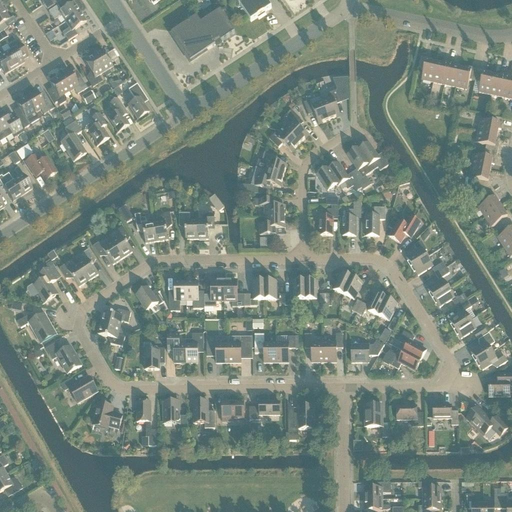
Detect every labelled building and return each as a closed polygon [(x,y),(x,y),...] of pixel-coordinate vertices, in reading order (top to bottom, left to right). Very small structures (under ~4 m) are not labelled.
[(42,0),(41,1),(47,10),(56,4),(53,0),(42,0)] [(271,9),(265,0),(235,0),(251,22),(257,18),(256,16),(263,11),(265,13),(271,9)] [(54,21),(61,16),(65,23),(79,13),(73,3),(61,11),(57,6),(48,12),(54,21)] [(0,33),(7,28),(4,23),(9,20),(3,10),(0,12),(0,33)] [(215,46),(213,43),(219,39),(221,42),(235,33),(220,11),(201,24),(193,29),(208,51),(215,46)] [(69,29),(62,33),(68,42),(77,36),(74,31),(86,23),(79,13),(65,23),(69,29)] [(196,17),(171,34),(190,62),(208,51),(193,29),(201,24),(196,17)] [(10,51),(4,54),(14,70),(24,64),(21,58),(26,55),(17,41),(7,47),(10,51)] [(93,56),(103,73),(108,70),(112,77),(116,74),(112,68),(102,51),(93,56)] [(0,71),(1,70),(4,76),(14,70),(4,54),(0,56),(0,71)] [(84,62),(92,75),(86,78),(92,89),(102,82),(98,76),(103,73),(93,56),(84,62)] [(421,81),(433,84),(437,64),(431,63),(431,61),(427,60),(427,59),(420,57),(418,70),(424,71),(421,81)] [(433,84),(439,85),(444,86),(450,59),(444,58),(443,66),(437,64),(433,84)] [(444,86),(455,88),(459,69),(454,68),(456,60),(450,59),(444,86)] [(459,69),(455,88),(467,91),(469,81),(475,82),(478,70),(471,68),(471,69),(466,68),(466,71),(459,69)] [(479,93),(490,96),(494,77),(488,75),(489,73),(484,72),(484,71),(478,70),(475,82),(481,83),(479,93)] [(490,96),(501,98),(507,71),(502,70),(500,78),(494,77),(490,96)] [(59,77),(69,93),(74,90),(77,95),(87,89),(77,73),(72,76),(69,71),(59,77)] [(511,72),(507,71),(501,98),(511,100),(511,80),(511,75),(511,72)] [(55,104),(57,103),(59,107),(65,103),(66,100),(64,96),(69,93),(59,77),(49,83),(52,88),(47,92),(55,104)] [(142,103),(146,100),(137,85),(128,90),(135,101),(128,106),(137,120),(148,113),(142,103)] [(329,100),(322,102),(329,121),(340,117),(336,105),(342,103),(337,91),(327,95),(329,100)] [(25,98),(35,114),(40,110),(43,115),(53,109),(45,96),(40,99),(35,92),(25,98)] [(86,106),(95,101),(90,92),(81,97),(86,106)] [(16,104),(19,109),(13,112),(24,130),(39,120),(35,114),(25,98),(16,104)] [(124,119),(129,116),(118,100),(109,105),(115,114),(108,119),(118,133),(129,126),(124,119)] [(314,114),(318,125),(329,121),(322,102),(312,106),(310,101),(304,104),(308,116),(314,114)] [(0,113),(0,130),(2,133),(5,139),(11,135),(14,139),(24,133),(14,117),(8,121),(2,112),(0,113)] [(285,131),(299,145),(308,136),(299,128),(303,124),(291,112),(287,116),(293,123),(285,131)] [(86,132),(88,132),(98,147),(109,139),(102,129),(107,126),(98,113),(93,116),(94,118),(91,120),(93,123),(86,128),(85,130),(86,132)] [(480,121),(478,132),(497,136),(498,130),(501,130),(502,126),(504,119),(491,117),(490,123),(480,121)] [(71,119),(63,125),(65,129),(70,126),(74,123),(71,119)] [(74,123),(70,126),(65,129),(64,130),(70,138),(60,144),(73,163),(86,154),(75,137),(81,133),(75,123),(74,123)] [(291,153),(299,145),(285,131),(281,136),(277,132),(269,140),(278,149),(283,145),(291,153)] [(48,132),(43,135),(49,144),(54,141),(48,132)] [(484,152),(497,154),(498,148),(497,148),(498,143),(496,143),(497,136),(478,132),(475,144),(486,146),(484,152)] [(24,135),(19,137),(24,145),(28,142),(24,135)] [(373,172),(378,169),(380,172),(390,166),(382,154),(377,157),(369,144),(360,150),(359,148),(358,149),(373,172)] [(366,177),(373,172),(358,149),(348,156),(357,170),(352,174),(363,191),(371,186),(366,177)] [(473,156),(471,168),(490,171),(492,165),(494,165),(495,161),(496,161),(497,154),(484,152),(483,158),(473,156)] [(14,166),(20,162),(13,153),(8,156),(14,166)] [(287,166),(275,163),(277,157),(264,153),(261,163),(260,162),(258,169),(257,169),(283,177),(287,166)] [(39,172),(45,181),(56,174),(46,159),(39,163),(35,156),(25,163),(33,175),(39,172)] [(363,191),(352,174),(347,177),(338,164),(329,170),(328,169),(327,169),(339,187),(344,183),(349,190),(353,187),(356,192),(362,189),(363,191)] [(22,196),(32,190),(18,168),(14,170),(19,177),(12,181),(22,196)] [(474,184),(480,193),(491,186),(491,183),(490,183),(491,178),(489,178),(490,171),(471,168),(469,179),(475,180),(474,184)] [(280,188),(283,177),(257,169),(256,170),(257,170),(255,177),(257,178),(254,187),(267,191),(271,192),(273,186),(280,188)] [(337,186),(338,187),(339,187),(327,169),(317,176),(328,192),(337,186)] [(11,182),(2,179),(0,179),(0,183),(12,203),(22,196),(12,181),(11,182)] [(401,195),(411,192),(410,186),(400,189),(401,195)] [(478,209),(484,219),(501,208),(498,203),(500,201),(497,197),(498,197),(491,186),(480,193),(487,203),(478,209)] [(252,187),(252,195),(267,196),(267,191),(254,187),(252,187)] [(255,207),(264,207),(265,218),(284,218),(284,206),(272,207),(272,200),(255,201),(255,207)] [(361,219),(361,204),(353,203),(353,211),(349,211),(349,219),(343,219),(343,237),(356,237),(356,219),(361,219)] [(221,204),(215,209),(219,213),(224,208),(221,204)] [(127,224),(134,219),(126,207),(119,212),(127,224)] [(338,207),(331,207),(331,210),(327,210),(327,219),(320,218),(319,237),(332,237),(333,221),(338,221),(338,207)] [(385,221),(385,209),(374,208),(374,217),(366,217),(366,237),(379,238),(379,221),(385,221)] [(484,219),(491,229),(500,223),(503,228),(511,222),(511,219),(510,216),(509,216),(507,212),(505,214),(501,208),(484,219)] [(157,243),(153,223),(147,225),(146,218),(141,218),(141,214),(134,215),(137,232),(143,231),(145,245),(157,243)] [(153,223),(157,243),(168,241),(166,227),(172,226),(170,214),(163,215),(164,216),(161,217),(158,220),(159,223),(153,223)] [(197,241),(197,221),(190,221),(190,214),(179,214),(179,227),(185,227),(185,241),(197,241)] [(208,231),(214,231),(214,214),(208,214),(208,215),(205,215),(203,219),(203,221),(197,221),(197,241),(208,240),(208,231)] [(265,218),(265,225),(260,226),(260,236),(273,236),(273,230),(285,230),(284,218),(265,218)] [(393,231),(389,238),(400,245),(404,237),(410,241),(420,224),(410,218),(404,226),(394,220),(389,228),(393,231)] [(497,239),(504,249),(511,243),(511,222),(503,228),(506,233),(497,239)] [(121,237),(112,243),(123,260),(132,253),(124,241),(130,238),(123,227),(117,231),(121,237)] [(417,252),(406,259),(412,268),(427,258),(423,253),(426,251),(421,242),(414,246),(417,252)] [(105,254),(113,266),(123,260),(112,243),(102,249),(99,243),(93,247),(100,257),(105,254)] [(82,263),(78,265),(89,282),(98,276),(90,264),(96,260),(89,250),(83,253),(84,255),(82,256),(81,261),(82,263)] [(427,258),(412,268),(418,277),(432,267),(427,258)] [(443,263),(432,270),(435,275),(446,269),(443,263)] [(71,276),(79,288),(89,282),(78,265),(68,272),(64,266),(59,269),(66,280),(71,276)] [(28,289),(28,291),(32,297),(34,297),(39,294),(45,304),(52,299),(52,298),(57,295),(50,285),(56,281),(61,278),(54,266),(49,269),(39,276),(43,281),(34,287),(34,286),(32,286),(28,289)] [(446,269),(435,275),(439,281),(449,274),(446,269)] [(341,274),(333,291),(343,296),(352,279),(341,274)] [(363,284),(352,279),(343,296),(354,301),(363,284)] [(442,281),(428,290),(433,299),(448,290),(442,281)] [(216,308),(216,303),(224,303),(224,282),(211,282),(211,296),(204,296),(204,308),(216,308)] [(232,308),(244,308),(244,296),(244,295),(237,295),(237,282),(224,282),(224,303),(232,303),(232,308)] [(250,296),(244,296),(244,308),(258,307),(258,301),(265,301),(264,282),(253,282),(253,301),(250,301),(250,296)] [(276,282),(264,282),(265,301),(277,301),(276,282)] [(291,295),(285,295),(285,307),(296,307),(298,305),(298,301),(305,301),(305,282),(293,282),(293,301),(291,301),(291,295)] [(312,301),(313,307),(326,307),(326,295),(320,295),(320,299),(317,299),(317,282),(305,282),(305,301),(312,301)] [(180,313),(180,302),(186,302),(186,289),(186,283),(175,283),(175,298),(169,298),(169,308),(171,313),(180,313)] [(186,289),(186,302),(193,302),(193,310),(204,310),(204,297),(198,297),(198,283),(186,283),(186,289)] [(148,289),(137,296),(147,311),(157,304),(159,306),(164,303),(156,290),(151,294),(148,289)] [(448,290),(433,299),(439,308),(454,299),(448,290)] [(376,295),(368,312),(378,317),(387,300),(376,295)] [(468,301),(464,296),(453,302),(457,308),(468,301)] [(475,298),(468,302),(472,308),(479,304),(475,298)] [(397,305),(387,300),(378,317),(389,323),(397,305)] [(357,301),(352,312),(357,314),(362,304),(357,301)] [(449,322),(455,331),(470,321),(464,313),(472,308),(468,302),(468,301),(457,308),(460,315),(449,322)] [(13,304),(12,311),(21,313),(23,306),(13,304)] [(368,306),(362,304),(357,314),(362,317),(368,306)] [(101,324),(120,329),(121,322),(128,324),(131,313),(119,310),(117,316),(103,313),(101,324)] [(40,343),(55,335),(44,315),(34,321),(30,315),(17,323),(21,329),(29,324),(40,343)] [(393,332),(399,322),(394,319),(388,329),(393,332)] [(470,321),(455,331),(461,340),(475,330),(470,321)] [(112,339),(110,345),(122,348),(125,337),(118,335),(120,329),(101,324),(98,335),(112,339)] [(477,340),(488,333),(484,328),(474,335),(477,340)] [(386,330),(383,336),(388,339),(391,333),(386,330)] [(421,362),(426,351),(412,343),(414,338),(404,333),(399,342),(407,347),(404,353),(421,362)] [(186,345),(186,341),(179,341),(179,335),(168,335),(168,350),(174,350),(174,365),(186,364),(186,345)] [(192,341),(186,341),(186,345),(186,364),(198,364),(197,349),(203,349),(203,335),(192,335),(192,341)] [(264,345),(264,338),(264,335),(254,335),(255,355),(264,354),(264,364),(276,364),(276,345),(264,345)] [(311,350),(312,364),(324,364),(324,344),(312,344),(312,335),(305,335),(305,350),(311,350)] [(324,344),(324,364),(336,364),(336,350),(343,350),(343,335),(336,335),(336,344),(324,344)] [(482,346),(471,353),(476,362),(491,353),(488,348),(494,344),(489,335),(479,341),(482,346)] [(216,358),(216,364),(229,364),(228,338),(206,338),(206,350),(212,350),(212,358),(216,358)] [(228,338),(229,364),(241,364),(241,350),(252,350),(252,338),(228,338)] [(276,345),(276,364),(289,364),(289,350),(295,350),(295,338),(288,338),(288,344),(276,345)] [(392,347),(396,340),(391,338),(387,344),(392,347)] [(377,358),(384,347),(376,342),(374,346),(352,346),(352,363),(369,363),(369,357),(377,357),(377,358)] [(67,375),(81,367),(71,348),(62,353),(56,343),(46,350),(53,361),(58,358),(67,375)] [(143,348),(145,348),(146,371),(159,371),(159,365),(165,365),(165,350),(158,350),(158,347),(151,347),(151,343),(143,343),(143,348)] [(404,353),(401,359),(389,352),(383,363),(398,371),(401,365),(415,373),(421,362),(404,353)] [(491,353),(476,362),(482,371),(492,365),(497,370),(507,363),(504,358),(497,362),(491,353)] [(511,375),(498,375),(498,382),(489,382),(489,398),(509,398),(509,387),(511,387),(511,375)] [(79,404),(97,394),(88,379),(76,386),(72,379),(61,385),(65,392),(70,389),(79,404)] [(233,419),(244,419),(244,404),(237,404),(237,402),(222,403),(222,423),(233,423),(233,419)] [(260,417),(280,416),(279,403),(267,403),(267,402),(259,402),(259,412),(256,412),(256,408),(249,408),(249,421),(260,421),(260,417)] [(157,432),(151,432),(151,403),(137,403),(137,423),(146,423),(146,438),(149,438),(149,448),(157,448),(157,432)] [(179,431),(187,431),(187,417),(180,417),(179,403),(163,403),(163,425),(179,425),(179,431)] [(208,403),(193,403),(194,425),(205,425),(205,430),(215,429),(215,412),(208,412),(208,403)] [(119,430),(122,417),(111,414),(112,408),(99,405),(94,425),(107,429),(107,427),(119,430)] [(412,428),(423,428),(423,414),(417,414),(417,407),(397,407),(397,421),(412,421),(412,428)] [(451,427),(458,427),(458,413),(451,413),(451,407),(433,407),(433,420),(451,420),(451,427)] [(299,442),(298,434),(298,431),(314,430),(314,408),(298,408),(298,415),(288,415),(288,434),(285,434),(286,442),(299,442)] [(382,439),(390,439),(390,425),(382,425),(382,408),(365,408),(365,428),(382,428),(382,439)] [(500,437),(508,429),(497,418),(492,423),(477,408),(466,420),(483,437),(491,429),(500,437)] [(30,464),(34,471),(40,468),(36,461),(30,464)] [(29,465),(24,468),(28,475),(33,472),(29,465)] [(0,478),(0,493),(4,491),(8,499),(22,490),(17,481),(13,480),(10,481),(8,482),(5,476),(0,478)] [(364,501),(382,500),(382,494),(390,494),(390,484),(370,485),(370,489),(364,489),(364,501)] [(423,490),(423,501),(441,501),(441,489),(435,489),(435,484),(418,484),(418,490),(423,490)] [(471,511),(482,511),(483,505),(473,505),(473,495),(465,496),(465,510),(471,510),(471,511)] [(501,495),(494,495),(494,505),(483,505),(482,511),(494,511),(495,510),(501,510),(501,495)] [(506,511),(511,511),(511,504),(507,505),(507,495),(501,495),(501,510),(507,510),(506,511)] [(364,501),(364,511),(378,511),(383,511),(387,511),(390,510),(390,506),(383,506),(382,500),(364,501)] [(441,511),(441,501),(423,501),(423,507),(418,507),(418,511),(441,511)]
